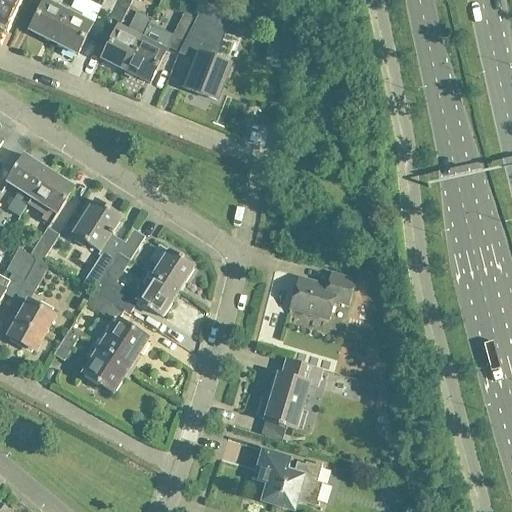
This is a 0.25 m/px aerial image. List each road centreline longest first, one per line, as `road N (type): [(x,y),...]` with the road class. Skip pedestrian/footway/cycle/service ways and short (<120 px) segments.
road 1 (primary): [(419,0),(511,375)]
road 2 (residential): [(243,256),(260,159),(0,60)]
road 3 (residential): [(243,256),(0,99)]
road 4 (residential): [(179,470),(243,256)]
road 5 (residential): [(179,470),(0,373)]
road 6 (primary): [(511,130),(481,0)]
